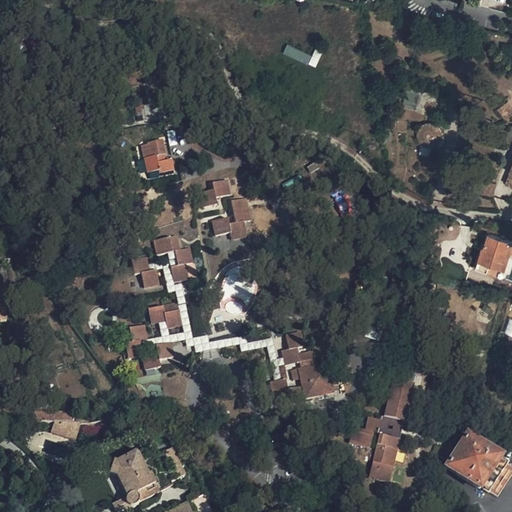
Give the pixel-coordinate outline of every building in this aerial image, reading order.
[(308,65),(312,57),(289,45),(285,53),(308,65)] [(150,95),(134,97),(137,112),(139,112),(143,111),(142,105),(152,103),(150,95)] [(146,157),(149,171),(160,169),(160,172),(176,169),(174,157),(167,158),(163,159),(162,154),(166,153),(164,138),(149,141),(149,143),(143,144),(145,157),(146,157)] [(216,190),(217,198),(219,197),(224,197),(232,195),(229,180),(215,183),(216,190)] [(482,191),(495,194),(498,184),(496,183),(485,180),(482,191)] [(201,193),(204,208),(219,205),(217,198),(216,190),(201,193)] [(248,199),(234,202),(235,210),(236,214),(238,224),(245,222),(252,221),(248,199)] [(217,220),(215,220),(218,235),(232,232),(231,225),(230,217),(222,219),(217,220)] [(238,224),(231,225),(232,232),(234,240),(248,237),(245,222),(238,224)] [(475,266),(487,269),(490,261),(498,263),(505,266),(509,248),(511,249),(511,237),(487,230),(483,244),(485,244),(484,250),(480,249),(475,266)] [(182,250),(179,236),(157,240),(160,255),(170,252),(178,251),(182,250)] [(182,250),(178,251),(180,265),(188,264),(194,262),(191,248),(182,250)] [(288,365),(286,357),(279,359),(275,338),(249,343),(248,336),(211,342),(209,335),(195,337),(184,284),(176,285),(176,282),(172,266),(180,265),(178,251),(170,252),(171,259),(150,263),(151,271),(158,270),(165,268),(170,293),(176,291),(179,303),(183,325),(185,332),(170,334),(169,328),(168,321),(160,322),(163,336),(150,338),(142,340),(144,348),(158,345),(173,342),(187,339),(188,346),(196,345),(197,353),(242,344),(244,352),(270,347),(273,360),(276,375),(277,384),(283,382),(280,367),(288,365)] [(149,257),(133,260),(136,274),(143,273),(151,271),(150,263),(149,257)] [(490,261),(487,269),(495,272),(498,263),(490,261)] [(180,265),(172,266),(176,282),(191,279),(188,264),(180,265)] [(151,271),(143,273),(146,287),(160,285),(158,270),(151,271)] [(179,303),(150,309),(153,323),(160,322),(168,321),(169,328),(183,325),(179,303)] [(147,325),(131,328),(134,341),(128,342),(131,358),(144,356),(147,369),(162,366),(161,359),(175,357),(173,342),(158,345),(159,351),(145,354),(144,348),(142,340),(150,338),(147,325)] [(289,334),(292,349),(300,347),(306,346),(303,332),(289,334)] [(292,349),(285,350),(286,357),(288,365),(303,362),(302,355),(300,347),(292,349)] [(315,352),(302,355),(303,362),(304,369),(318,366),(315,352)] [(276,375),(273,360),(265,361),(268,377),(276,375)] [(304,369),(301,370),(303,380),(305,388),(307,399),(336,393),(330,364),(318,366),(304,369)] [(303,380),(301,370),(295,371),(296,373),(297,382),(303,380)] [(277,384),(274,385),(277,404),(291,402),(289,391),(287,382),(283,382),(277,384)] [(393,383),(384,420),(398,423),(399,416),(407,418),(414,388),(393,383)] [(305,388),(289,391),(291,402),(292,405),(307,402),(307,399),(305,388)] [(35,411),(34,423),(53,424),(71,425),(79,425),(84,426),(84,419),(73,418),(73,413),(35,411)] [(398,423),(405,425),(407,418),(399,416),(398,423)] [(364,434),(373,436),(374,432),(379,433),(381,424),(367,420),(364,434)] [(379,438),(396,442),(400,443),(401,440),(405,425),(398,423),(384,420),(382,420),(381,424),(379,433),(378,438),(379,438)] [(68,438),(71,425),(53,424),(51,433),(68,438)] [(71,425),(68,438),(75,441),(79,425),(71,425)] [(364,434),(353,431),(349,447),(370,452),(373,436),(364,434)] [(465,437),(446,469),(479,490),(480,489),(498,460),(498,459),(465,437)] [(396,442),(379,438),(369,481),(390,486),(393,471),(389,470),(396,442)] [(389,470),(393,471),(400,443),(396,442),(389,470)] [(121,511),(129,507),(136,503),(178,483),(176,480),(190,473),(176,447),(140,464),(134,452),(129,455),(114,462),(112,461),(108,473),(116,476),(126,497),(116,502),(121,511)] [(108,473),(112,461),(95,456),(94,460),(91,467),(108,473)] [(498,460),(480,489),(489,494),(507,466),(498,460)] [(118,511),(121,511),(116,502),(112,504),(113,507),(115,511),(118,511)]
